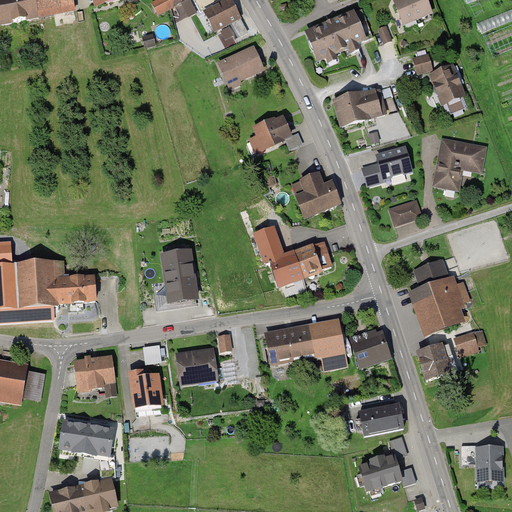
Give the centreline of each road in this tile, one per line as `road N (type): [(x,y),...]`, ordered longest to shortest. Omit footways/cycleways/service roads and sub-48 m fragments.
road 1 (unclassified): [(62,351),(382,294)]
road 2 (tertiary): [(255,0),(338,163),(382,294)]
road 3 (tertiary): [(382,294),(451,511)]
road 4 (unclassified): [(32,511),(62,351)]
road 5 (track): [(511,207),(369,254)]
